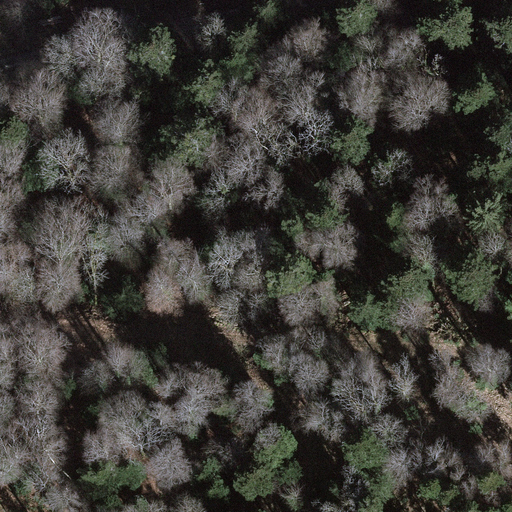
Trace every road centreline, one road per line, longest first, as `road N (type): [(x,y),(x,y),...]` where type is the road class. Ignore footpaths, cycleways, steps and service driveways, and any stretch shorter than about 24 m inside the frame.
road 1 (track): [(0,324),(511,364)]
road 2 (track): [(331,0),(0,68)]
